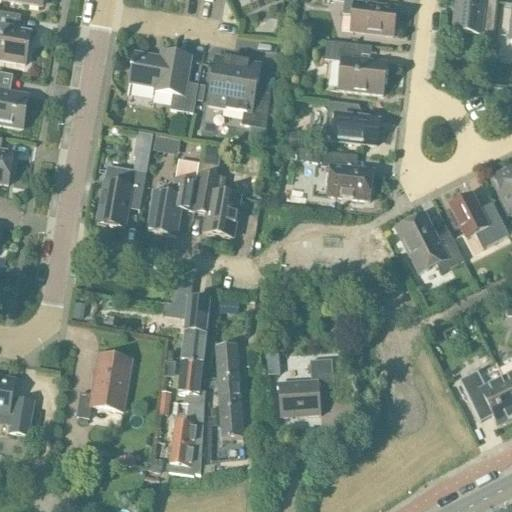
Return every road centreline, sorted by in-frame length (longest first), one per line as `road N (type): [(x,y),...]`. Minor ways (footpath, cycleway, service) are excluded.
road 1 (residential): [(107,0),(50,317),(34,336),(0,334)]
road 2 (residential): [(478,160),(421,189),(411,172),(419,98)]
